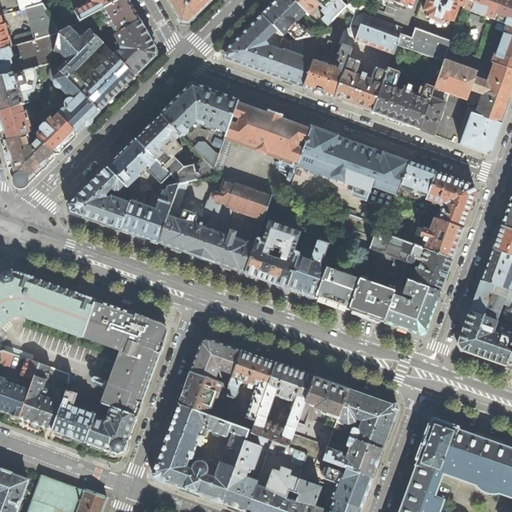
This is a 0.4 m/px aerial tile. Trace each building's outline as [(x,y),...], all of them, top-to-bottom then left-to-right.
[(19,0),(22,10),(26,9),(43,4),(40,0),(19,0)] [(88,0),(88,4),(75,11),(78,17),(75,19),(78,23),(102,9),(118,0),(88,0)] [(133,8),(128,0),(118,0),(102,9),(112,27),(113,26),(117,33),(140,21),(133,8)] [(168,0),(181,22),(188,24),(206,6),(212,0),(168,0)] [(275,0),(272,4),(261,15),(277,30),(283,36),(287,32),(295,40),(310,37),(300,27),(299,27),(295,24),(306,13),(292,0),(275,0)] [(321,18),(328,26),(346,8),(338,0),(292,0),(306,13),(308,16),(319,5),(323,9),(321,10),(325,14),(321,18)] [(459,5),(464,7),(466,0),(427,0),(424,11),(427,12),(426,17),(448,25),(450,20),(454,22),(458,11),(459,5)] [(466,0),(464,7),(464,8),(494,20),(496,14),(501,0),(466,0)] [(511,0),(501,0),(496,14),(508,19),(504,32),(511,34),(511,0)] [(11,43),(12,47),(53,35),(60,33),(53,22),(43,4),(26,9),(33,32),(17,36),(15,40),(16,42),(11,43)] [(226,59),(275,77),(284,51),(269,47),(265,41),(277,30),(261,15),(240,35),(224,51),(226,59)] [(0,50),(12,47),(11,43),(10,38),(9,38),(5,24),(2,23),(0,16),(0,50)] [(60,18),(53,22),(60,33),(66,30),(60,18)] [(115,56),(135,76),(145,66),(154,57),(155,49),(148,35),(140,21),(117,33),(115,34),(122,46),(121,51),(115,56)] [(355,41),(359,30),(350,26),(349,29),(345,31),(341,46),(352,49),(355,41)] [(359,30),(355,41),(393,55),(396,45),(398,39),(360,26),(359,30)] [(118,92),(135,76),(115,56),(113,54),(96,71),(86,60),(103,43),(101,42),(99,39),(90,30),(83,37),(79,37),(70,28),(66,30),(60,33),(56,45),(55,52),(61,53),(67,60),(66,61),(65,60),(57,68),(99,111),(118,92)] [(396,45),(444,62),(445,60),(452,41),(415,28),(411,38),(400,34),(398,39),(396,45)] [(511,34),(504,32),(496,52),(495,52),(491,62),(494,63),(511,69),(511,34)] [(10,67),(11,66),(11,64),(11,61),(9,60),(8,60),(7,58),(21,54),(22,57),(38,52),(42,66),(52,63),(55,52),(56,45),(53,35),(12,47),(0,50),(0,77),(11,74),(9,67),(10,67)] [(318,93),(334,98),(348,58),(352,49),(341,46),(340,45),(337,53),(338,57),(337,60),(338,64),(337,67),(313,59),(313,61),(303,87),(318,93)] [(288,82),(303,87),(313,61),(284,51),(275,77),(288,82)] [(365,82),(367,79),(365,78),(367,75),(362,73),(360,77),(359,76),(358,79),(354,78),(352,75),(352,73),(356,71),(359,62),(348,58),(334,98),(352,104),(372,112),(387,72),(376,68),(373,76),(374,80),(374,82),(373,83),(369,83),(365,82)] [(461,64),(460,65),(445,60),(444,62),(435,88),(450,94),(458,97),(467,100),(471,90),(482,94),(475,114),(502,124),(511,97),(511,95),(511,69),(494,63),(487,82),(475,78),(478,71),(475,70),(475,69),(470,68),(470,69),(466,68),(467,66),(461,64)] [(88,122),(99,111),(57,68),(52,63),(47,81),(60,94),(67,95),(72,101),(70,100),(68,99),(65,100),(63,101),(62,104),(62,106),(64,109),(58,114),(77,134),(88,122)] [(0,110),(21,105),(24,104),(22,96),(40,91),(41,88),(35,67),(11,74),(0,77),(0,110)] [(395,120),(419,129),(431,97),(435,88),(426,85),(422,95),(417,97),(409,94),(411,91),(403,88),(402,92),(390,88),(392,82),(395,83),(399,72),(388,68),(387,72),(372,112),(395,120)] [(203,124),(226,133),(238,100),(213,92),(196,85),(189,87),(176,99),(160,115),(181,136),(195,122),(203,125),(203,124)] [(449,95),(450,94),(435,88),(431,97),(445,103),(448,94),(449,95)] [(445,103),(431,97),(419,129),(427,132),(434,134),(445,103)] [(274,114),(238,100),(226,133),(224,139),(232,142),(285,162),(296,165),(297,166),(311,127),(274,114)] [(0,127),(4,141),(26,135),(28,135),(28,133),(27,128),(30,127),(30,125),(27,116),(30,115),(28,108),(23,109),(21,105),(0,110),(0,127)] [(66,144),(77,134),(58,114),(56,112),(52,116),(51,114),(45,120),(45,123),(39,129),(42,131),(37,136),(55,155),(66,144)] [(492,150),(502,124),(475,114),(472,113),(460,144),(474,149),(485,153),(492,150)] [(135,139),(179,184),(189,182),(220,175),(213,168),(203,157),(193,165),(184,167),(173,156),(182,147),(182,146),(181,147),(175,142),(181,136),(160,115),(155,120),(135,139)] [(311,127),(297,166),(370,192),(367,201),(390,210),(396,194),(397,195),(400,187),(409,162),(359,144),(311,127)] [(29,144),(26,135),(4,141),(10,162),(16,184),(23,186),(55,155),(37,136),(32,141),(31,147),(29,147),(29,144)] [(169,186),(179,184),(135,139),(120,154),(106,168),(123,184),(126,187),(138,176),(135,173),(137,172),(138,173),(140,173),(142,169),(142,167),(143,166),(147,165),(150,168),(147,169),(161,184),(164,182),(169,186)] [(224,139),(218,154),(213,168),(220,175),(232,142),(224,139)] [(194,148),(203,157),(213,168),(218,154),(214,153),(204,143),(199,143),(194,148)] [(296,165),(285,162),(282,170),(293,174),(296,165)] [(422,167),(409,162),(400,187),(419,194),(420,193),(427,196),(435,172),(422,167)] [(87,187),(69,204),(71,212),(93,220),(120,230),(129,204),(111,197),(111,198),(106,199),(105,195),(112,188),(114,190),(118,190),(123,184),(106,168),(87,187)] [(473,186),(435,172),(427,196),(426,199),(440,204),(442,208),(438,219),(464,228),(470,209),(476,192),(473,186)] [(218,193),(210,216),(212,216),(207,228),(206,227),(196,256),(204,259),(238,271),(245,273),(255,244),(248,242),(249,240),(246,236),(239,234),(235,236),(236,232),(230,230),(229,235),(222,233),(227,221),(232,209),(263,220),(272,195),(235,182),(235,184),(224,181),(220,194),(218,193)] [(168,216),(175,219),(189,182),(179,184),(168,216)] [(138,236),(159,243),(168,216),(179,184),(169,186),(166,191),(163,192),(156,212),(155,212),(155,211),(154,210),(130,201),(129,204),(120,230),(138,236)] [(208,201),(204,213),(204,214),(208,215),(206,219),(203,218),(204,217),(203,217),(184,210),(181,219),(180,218),(179,220),(175,219),(168,216),(159,243),(176,249),(196,256),(206,227),(210,216),(218,193),(213,192),(210,201),(208,201)] [(511,196),(508,207),(501,226),(511,229),(511,196)] [(364,208),(360,218),(378,225),(387,222),(389,217),(364,208)] [(345,213),(335,242),(348,247),(353,230),(374,237),(376,231),(378,225),(360,218),(345,213)] [(458,244),(464,228),(438,219),(435,218),(430,231),(423,229),(420,236),(427,239),(424,248),(452,258),(458,244)] [(263,239),(257,237),(255,244),(245,273),(263,280),(287,288),(298,255),(299,252),(294,250),(299,232),(269,222),(263,239)] [(497,237),(493,249),(506,254),(509,255),(511,255),(511,229),(501,226),(497,237)] [(413,262),(414,262),(415,261),(415,259),(414,256),(419,258),(421,262),(414,282),(440,291),(447,274),(452,258),(424,248),(376,231),(374,237),(370,247),(396,256),(390,273),(403,277),(408,261),(410,262),(411,263),(413,262)] [(299,292),(315,298),(325,269),(319,267),(323,256),(325,256),(329,244),(318,240),(312,260),(298,255),(287,288),(299,292)] [(487,264),(481,280),(511,290),(511,255),(509,255),(508,259),(505,258),(506,254),(493,249),(487,264)] [(364,264),(360,276),(374,280),(378,268),(364,264)] [(331,303),(348,309),(359,280),(350,277),(351,273),(334,267),(333,270),(326,268),(325,269),(315,298),(331,303)] [(0,272),(0,327),(7,321),(6,319),(9,316),(11,318),(12,317),(21,315),(21,313),(26,315),(25,317),(82,337),(95,300),(9,270),(6,270),(2,271),(0,272)] [(364,315),(383,322),(395,291),(359,279),(359,280),(348,309),(364,315)] [(398,292),(395,291),(383,322),(403,329),(418,334),(426,331),(440,291),(414,282),(408,279),(403,293),(413,296),(411,301),(397,296),(398,292)] [(476,295),(470,311),(497,320),(503,303),(507,305),(506,310),(511,311),(511,290),(481,280),(476,295)] [(127,311),(95,300),(82,337),(120,351),(102,403),(111,407),(137,416),(140,408),(168,331),(165,324),(127,311)] [(511,345),(511,325),(497,320),(470,311),(464,327),(458,343),(461,349),(505,364),(511,345)] [(201,343),(190,372),(214,380),(218,369),(232,374),(241,351),(223,345),(208,340),(201,343)] [(0,351),(0,365),(10,368),(14,355),(3,351),(0,351)] [(258,357),(241,351),(232,374),(229,385),(228,397),(233,398),(238,385),(242,382),(249,384),(248,388),(251,389),(252,386),(256,387),(251,402),(252,402),(246,417),(234,413),(230,423),(248,430),(252,432),(276,363),(258,357)] [(10,415),(19,418),(39,364),(27,360),(22,376),(30,379),(26,389),(5,382),(5,380),(0,378),(0,410),(10,414),(10,415)] [(288,447),(293,435),(305,401),(313,377),(295,371),(276,363),(252,432),(248,430),(248,432),(267,439),(272,441),(288,447)] [(35,424),(52,430),(62,403),(38,395),(40,390),(43,388),(49,371),(51,372),(53,376),(68,383),(69,374),(39,364),(19,418),(35,424)] [(185,388),(178,405),(207,415),(216,392),(218,392),(222,383),(214,380),(190,372),(185,388)] [(331,383),(313,377),(305,401),(314,404),(314,406),(316,407),(316,408),(327,412),(326,415),(338,419),(342,407),(343,403),(348,389),(331,383)] [(393,405),(348,389),(343,403),(348,405),(346,409),(342,407),(338,419),(337,420),(348,423),(354,422),(356,418),(363,421),(359,431),(354,429),(353,430),(350,437),(383,449),(390,429),(396,412),(393,405)] [(70,437),(85,442),(94,418),(95,414),(73,406),(77,394),(67,391),(62,403),(52,430),(70,437)] [(172,423),(165,442),(194,453),(196,445),(199,446),(201,445),(203,439),(203,437),(200,436),(204,426),(207,426),(206,429),(207,430),(225,437),(227,436),(229,432),(233,434),(222,463),(235,468),(245,441),(245,439),(248,432),(248,430),(230,423),(226,422),(207,415),(178,405),(172,423)] [(131,431),(137,416),(111,407),(106,420),(104,422),(94,418),(85,442),(111,452),(117,455),(121,453),(124,451),(124,452),(131,431)] [(511,511),(511,447),(503,445),(468,432),(457,428),(431,418),(414,466),(416,467),(399,511),(511,511)] [(328,447),(293,435),(288,447),(307,454),(323,460),(327,448),(328,447)] [(378,462),(383,449),(350,437),(347,445),(347,446),(350,447),(346,458),(340,456),(341,454),(341,453),(327,448),(323,460),(346,468),(372,478),(378,462)] [(234,507),(246,511),(256,485),(257,482),(241,476),(242,475),(247,473),(249,469),(252,470),(261,447),(245,441),(235,468),(222,503),(234,507)] [(290,462),(302,467),(307,454),(288,447),(272,441),(270,447),(268,453),(276,456),(276,454),(291,459),(290,462)] [(187,490),(222,503),(235,468),(222,463),(221,463),(215,478),(206,475),(207,471),(207,470),(207,469),(206,467),(206,466),(205,465),(204,463),(202,463),(201,462),(199,462),(197,463),(195,464),(194,465),(192,470),(185,467),(189,458),(190,459),(191,458),(194,453),(165,442),(154,472),(157,479),(187,490)] [(367,493),(372,478),(346,468),(344,474),(342,473),(341,472),(328,467),(327,469),(325,468),(323,469),(321,473),(322,475),(324,476),(324,478),(337,483),(334,490),(335,490),(332,499),(334,500),(361,509),(367,493)] [(246,511),(286,511),(291,500),(286,498),(289,491),(293,493),(298,479),(288,476),(290,471),(281,468),(279,473),(273,470),(266,489),(256,485),(246,511)] [(16,511),(22,497),(28,480),(12,474),(11,473),(5,471),(2,469),(1,470),(0,469),(0,511),(16,511)] [(101,511),(107,498),(42,474),(27,511),(50,511),(53,507),(66,511),(101,511)] [(321,511),(323,510),(314,507),(321,488),(298,479),(293,493),(298,494),(296,501),(291,500),(286,511),(321,511)] [(359,511),(361,509),(334,500),(329,511),(359,511)]
